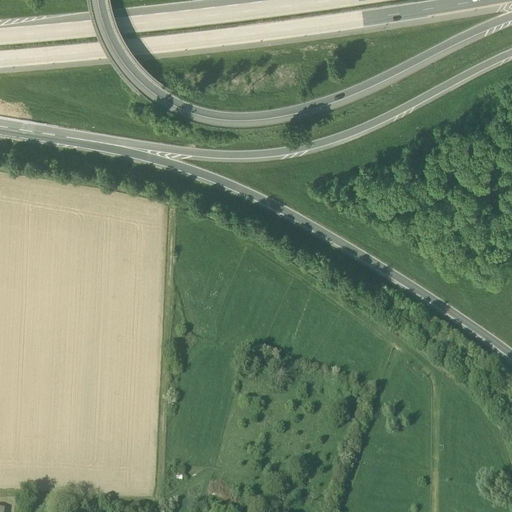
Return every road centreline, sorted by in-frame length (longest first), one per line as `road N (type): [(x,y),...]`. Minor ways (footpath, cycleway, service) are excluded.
road 1 (motorway): [(0,62),(493,0)]
road 2 (motorway): [(102,0),(135,70),(164,95),(227,117),(324,103),(511,19)]
road 3 (motorway): [(94,143),(244,192),(342,244),(511,354)]
road 4 (motorway): [(94,143),(287,154),(372,127),(511,56)]
road 5 (motorway): [(301,0),(0,36)]
